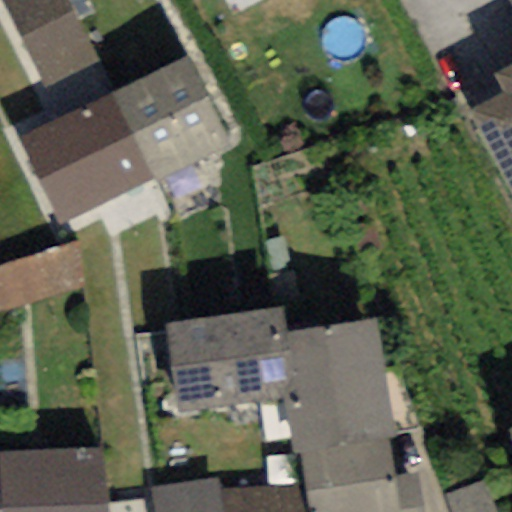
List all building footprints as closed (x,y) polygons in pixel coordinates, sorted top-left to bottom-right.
[(97,63),(65,0),(0,0),(0,7),(42,91),(97,63)] [(152,188),(154,193),(230,157),(187,68),(109,103),(152,188)] [(501,106),(468,122),(511,212),(511,77),(491,87),(501,106)] [(59,234),(152,188),(109,103),(14,144),(59,234)] [(0,324),(93,297),(81,257),(0,281),(0,324)] [(283,320),(165,336),(177,422),(285,408),(295,406),(287,346),(283,320)] [(376,332),(287,346),(295,406),(285,408),(294,465),(301,464),(389,451),(394,450),(376,332)] [(389,451),(301,464),(304,490),(307,511),(421,511),(417,482),(393,485),(389,451)] [(107,511),(103,455),(0,459),(0,511),(107,511)] [(218,484),(151,493),(153,511),(221,511),(219,494),(218,484)] [(307,511),(304,490),(219,494),(221,511),(307,511)] [(494,511),(489,497),(453,511),(494,511)]
